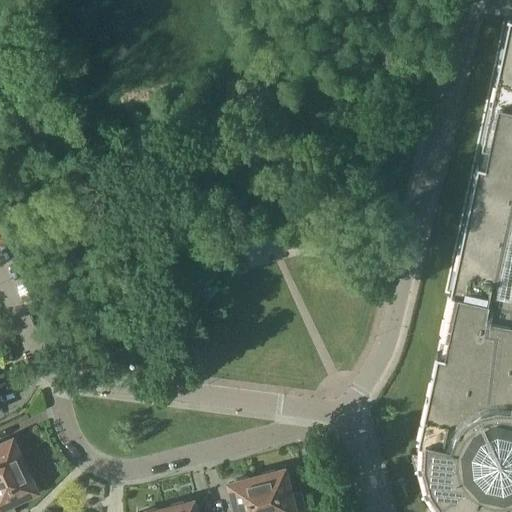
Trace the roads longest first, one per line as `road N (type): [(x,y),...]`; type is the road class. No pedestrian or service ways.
road 1 (residential): [(348,412),(386,341),(467,0)]
road 2 (residential): [(348,412),(153,482),(120,486),(95,477),(67,437),(47,361)]
road 3 (residential): [(348,412),(47,361)]
